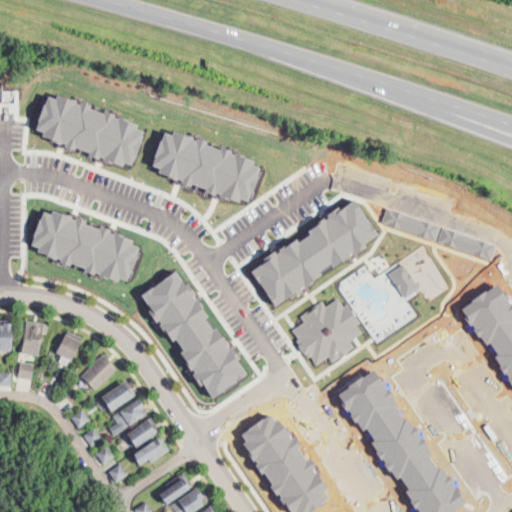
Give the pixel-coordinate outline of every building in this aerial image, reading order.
[(45,96),(33,129),(129,165),(141,133),(45,96)] [(163,131),(151,163),(247,200),(259,167),(163,131)] [(272,304),(250,270),(355,202),(376,236),(272,304)] [(41,210),(28,242),(124,278),(136,246),(41,210)] [(243,372),(210,395),(140,293),(173,270),(243,372)] [(336,299),(291,328),(314,364),(359,334),(336,299)] [(23,353),(40,355),(43,332),(47,332),(48,322),(26,320),(23,353)] [(0,349),(13,350),(14,321),(0,321),(0,349)] [(72,360),(83,337),(67,329),(56,352),(72,360)] [(81,375),(95,390),(118,369),(104,353),(81,375)] [(32,379),(35,363),(21,361),(18,376),(32,379)] [(12,372),(0,371),(0,385),(12,385),(12,372)] [(137,394),(126,380),(102,397),(113,412),(137,394)] [(109,427),(114,435),(149,413),(139,398),(112,415),(117,422),(109,427)] [(78,427),(90,421),(84,409),(72,415),(78,427)] [(296,511),(298,511),(325,493),(266,409),(238,430),(296,511)] [(135,446),(159,434),(151,418),(127,431),(135,446)] [(90,447),(103,442),(97,427),(84,432),(90,447)] [(142,467),(170,449),(161,436),(134,454),(142,467)] [(96,452),(103,463),(115,456),(107,445),(96,452)] [(127,475),(120,463),(109,470),(116,482),(127,475)] [(167,505),(193,488),(183,472),(165,483),(167,488),(159,493),(167,505)] [(193,511),(209,502),(199,487),(172,505),(176,511),(193,511)] [(135,508),(137,511),(153,511),(146,501),(135,508)]
